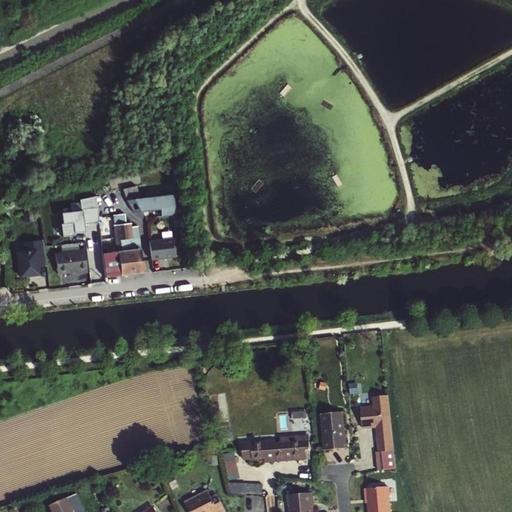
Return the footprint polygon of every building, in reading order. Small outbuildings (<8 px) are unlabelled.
[(138,185),(124,187),(126,198),(140,195),(138,185)] [(173,195),(127,200),(134,213),(160,209),(161,217),(176,215),(173,195)] [(99,222),(97,207),(72,209),(72,211),(62,212),(63,222),(61,223),(62,235),(75,234),(75,232),(83,231),(82,226),(85,226),(84,223),(99,222)] [(118,250),(103,252),(105,277),(143,272),(138,226),(132,226),(131,223),(126,223),(125,213),(114,215),(118,250)] [(149,241),(151,259),(176,256),(173,238),(149,241)] [(37,267),(46,266),(43,239),(24,242),(25,251),(19,252),(21,264),(18,264),(19,276),(38,274),(37,267)] [(55,252),(57,273),(78,270),(79,272),(87,271),(85,249),(55,252)] [(378,451),(393,450),(389,407),(388,394),(374,395),(374,404),(361,405),(363,425),(376,424),(378,451)] [(344,409),(322,411),(325,448),(347,446),(344,409)] [(275,442),(276,456),(311,453),(310,440),(294,441),(293,435),(282,436),(282,442),(275,442)] [(252,443),(244,444),(245,458),(266,457),(276,456),(275,442),(275,441),(265,442),(251,443),(252,443)] [(233,453),(221,456),(228,482),(239,479),(233,453)] [(311,453),(276,456),(277,462),(311,459),(311,453)] [(263,492),(263,484),(229,485),(230,492),(263,492)] [(390,511),(388,486),(367,488),(369,511),(390,511)] [(209,491),(185,501),(189,511),(224,511),(218,496),(212,498),(209,491)] [(74,511),(72,507),(80,503),(75,492),(49,504),(52,511),(74,511)] [(313,503),(312,492),(287,495),(288,506),(289,506),(289,511),(312,511),(311,504),(313,503)] [(79,511),(83,510),(80,503),(72,507),(74,511),(79,511)]
